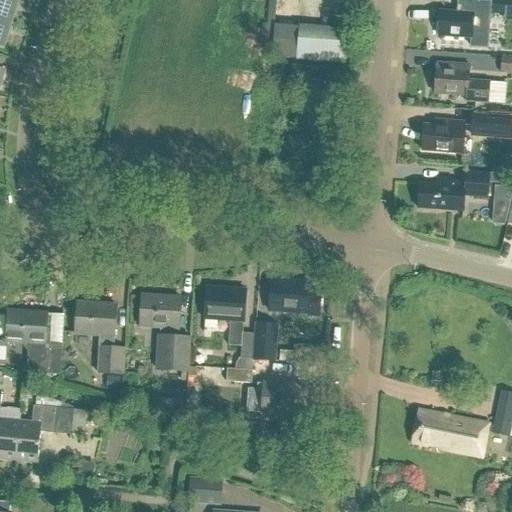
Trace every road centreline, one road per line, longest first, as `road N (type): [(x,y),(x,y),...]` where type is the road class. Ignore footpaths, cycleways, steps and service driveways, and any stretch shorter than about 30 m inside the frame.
road 1 (residential): [(366,245),(179,228),(41,249)]
road 2 (unclassified): [(346,511),(366,245)]
road 3 (residential): [(41,249),(28,190),(29,105),(60,0)]
road 4 (unclassified): [(366,245),(384,0)]
road 5 (residential): [(511,278),(366,245)]
